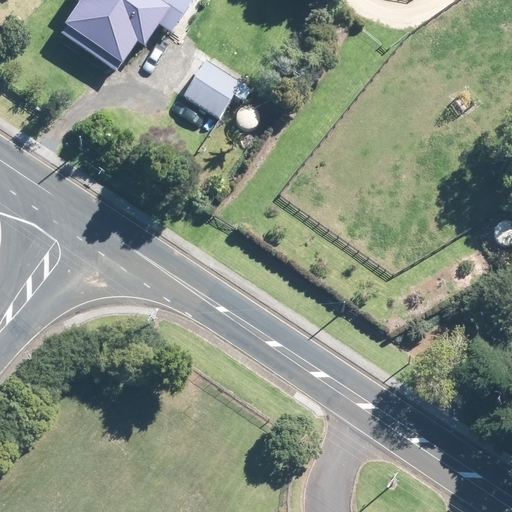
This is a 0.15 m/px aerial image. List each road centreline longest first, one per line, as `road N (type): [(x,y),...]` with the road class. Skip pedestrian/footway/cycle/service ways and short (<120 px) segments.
road 1 (unclassified): [(83,216),(511,494)]
road 2 (unclassified): [(83,216),(0,327)]
